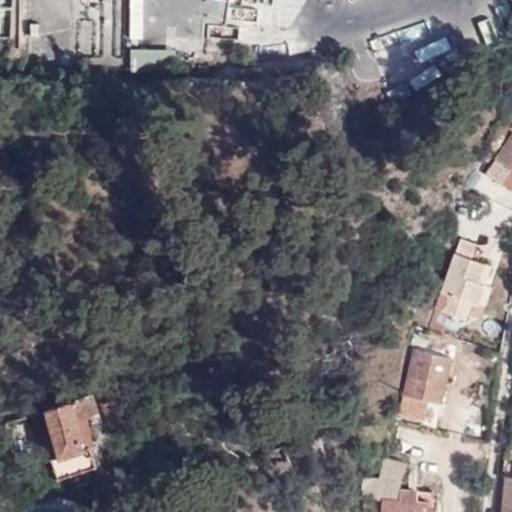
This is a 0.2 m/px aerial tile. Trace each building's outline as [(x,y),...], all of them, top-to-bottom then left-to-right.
[(141,37),(140,0),(126,0),(127,37),(141,37)] [(368,83),(428,63),(419,37),(359,58),(368,83)] [(129,51),(131,73),(172,70),(170,48),(129,51)] [(503,122),(491,139),(496,143),(506,128),(508,125),(503,122)] [(506,128),(496,143),(504,148),(487,173),(511,189),(511,127),(508,125),(506,128)] [(477,284),(484,285),(490,267),(472,260),(477,246),(461,241),(443,294),(451,297),(446,314),(465,321),(472,305),(477,284)] [(477,306),(484,285),(477,284),(472,305),(477,306)] [(404,393),(441,401),(450,357),(413,349),(404,393)] [(104,375),(91,380),(99,395),(111,391),(104,375)] [(97,410),(92,391),(78,395),(76,390),(57,396),(59,400),(46,405),(58,453),(52,456),(58,476),(94,463),(89,444),(92,442),(84,416),(97,410)] [(101,401),(112,428),(124,423),(113,396),(101,401)] [(306,419),(310,438),(324,435),(322,419),(321,417),(306,419)] [(261,452),(270,474),(291,465),(283,443),(261,452)] [(387,463),(384,475),(400,475),(400,464),(387,463)] [(369,476),(362,498),(381,500),(382,497),(398,498),(399,487),(400,475),(384,475),(379,475),(379,476),(369,476)] [(511,511),(511,476),(507,476),(502,511),(511,511)] [(398,498),(417,500),(418,487),(399,487),(398,498)] [(382,497),(381,500),(380,511),(430,511),(431,500),(417,500),(398,498),(382,497)]
